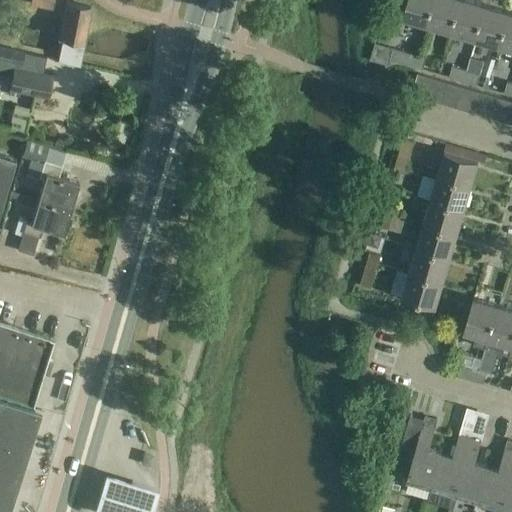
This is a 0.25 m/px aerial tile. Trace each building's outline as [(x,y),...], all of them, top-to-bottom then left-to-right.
[(399,0),(388,0),(385,11),(396,14),(399,0)] [(406,0),(401,18),(426,26),(433,0),(406,0)] [(433,0),(426,26),(450,33),(459,0),(433,0)] [(459,0),(450,33),(474,40),(484,6),(463,0),(459,0)] [(66,3),(58,39),(63,40),(62,43),(61,48),(58,61),(78,65),(80,53),(84,37),(90,8),(66,3)] [(474,40),(498,47),(508,13),(484,6),(474,40)] [(498,47),(511,50),(511,14),(508,13),(498,47)] [(0,75),(11,77),(9,90),(46,98),(51,76),(19,69),(23,53),(0,47),(0,75)] [(389,60),(407,65),(410,53),(392,48),(389,60)] [(425,58),(410,53),(407,65),(421,69),(425,58)] [(119,64),(104,63),(103,80),(118,80),(119,64)] [(448,77),(462,81),(465,69),(452,65),(448,77)] [(481,74),(465,69),(462,81),(477,86),(481,74)] [(421,98),(427,77),(417,74),(411,95),(421,98)] [(438,80),(427,77),(421,98),(432,101),(438,80)] [(448,83),(438,80),(432,101),(443,104),(448,83)] [(503,93),(511,95),(511,83),(507,82),(503,93)] [(459,87),(448,83),(443,104),(453,107),(459,87)] [(470,90),(459,87),(453,107),(464,110),(470,90)] [(480,93),(470,90),(464,110),(474,114),(480,93)] [(491,96),(480,93),(474,114),(485,117),(491,96)] [(501,99),(491,96),(485,117),(496,120),(501,99)] [(511,102),(501,99),(496,120),(506,123),(511,102)] [(30,108),(14,105),(8,130),(24,134),(30,108)] [(402,138),(397,157),(408,160),(413,142),(402,138)] [(43,180),(38,198),(70,207),(77,182),(58,176),(65,152),(26,140),(21,157),(43,163),(39,179),(43,180)] [(443,150),(436,175),(470,185),(477,160),(443,150)] [(0,154),(0,204),(14,159),(0,154)] [(397,157),(393,171),(404,174),(408,160),(397,157)] [(436,175),(429,199),(463,209),(470,185),(436,175)] [(36,244),(39,237),(39,238),(42,228),(62,234),(70,207),(38,198),(37,200),(22,194),(19,203),(35,208),(30,223),(25,222),(22,233),(23,233),(21,240),(36,244)] [(385,197),(381,211),(392,215),(396,201),(385,197)] [(429,199),(422,224),(456,233),(463,209),(429,199)] [(381,211),(377,226),(388,229),(392,215),(381,211)] [(422,224),(415,248),(449,258),(456,233),(422,224)] [(415,248),(408,272),(442,282),(449,258),(415,248)] [(369,252),(365,266),(376,270),(380,256),(369,252)] [(365,266),(359,284),(370,288),(376,270),(365,266)] [(408,272),(401,297),(434,307),(442,282),(408,272)] [(472,345),(484,349),(487,339),(497,306),(472,299),(462,332),(475,336),(472,345)] [(511,346),(511,344),(511,310),(497,306),(487,339),(484,349),(508,356),(511,346)] [(0,504),(53,339),(0,322),(0,504)] [(454,362),(450,373),(466,378),(468,379),(472,367),(475,356),(457,351),(454,360),(454,362)] [(486,372),(472,367),(468,379),(483,383),(486,372)] [(406,480),(430,487),(440,453),(428,449),(437,419),(424,416),(423,419),(409,415),(393,468),(408,472),(406,480)] [(430,487),(453,494),(472,430),(461,427),(453,456),(440,453),(430,487)] [(453,494),(476,501),(486,466),(475,463),(483,433),(472,430),(453,494)] [(476,501),(499,508),(511,464),(511,441),(507,440),(498,470),(486,466),(476,501)] [(144,453),(141,464),(149,466),(152,455),(144,453)] [(511,464),(499,508),(511,511),(511,464)] [(92,511),(151,511),(156,499),(101,482),(92,511)]
